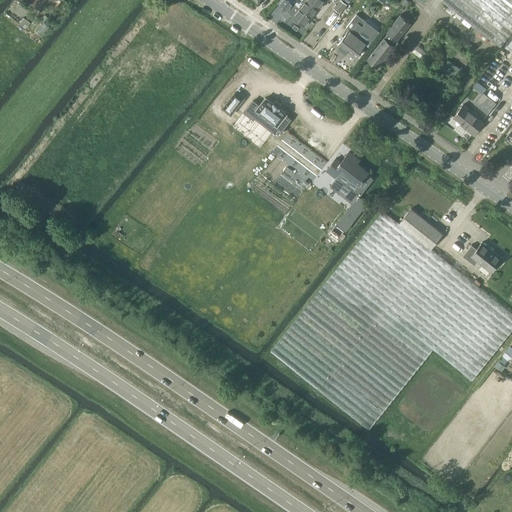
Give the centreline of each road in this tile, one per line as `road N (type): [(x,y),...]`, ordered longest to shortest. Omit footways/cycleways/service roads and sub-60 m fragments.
road 1 (primary): [(362,511),(0,269)]
road 2 (tertiary): [(511,206),(208,0)]
road 3 (primary): [(0,309),(302,511)]
